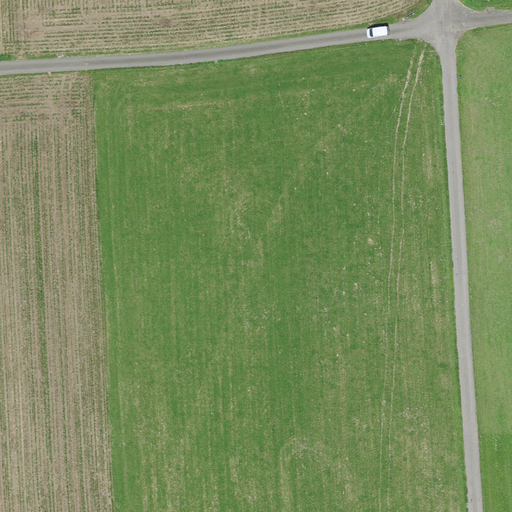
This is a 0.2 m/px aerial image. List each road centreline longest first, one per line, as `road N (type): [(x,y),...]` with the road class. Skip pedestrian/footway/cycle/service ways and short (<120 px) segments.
road 1 (track): [(0,66),(511,17)]
road 2 (track): [(474,511),(442,0)]
